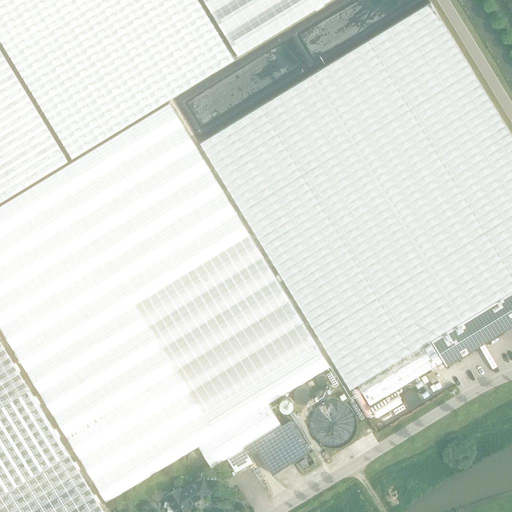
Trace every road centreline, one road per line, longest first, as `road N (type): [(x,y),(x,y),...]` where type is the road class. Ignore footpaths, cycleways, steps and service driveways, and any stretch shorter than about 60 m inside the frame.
road 1 (unclassified): [(511,372),(275,511)]
road 2 (unknown): [(511,392),(312,511)]
road 3 (unclassified): [(443,0),(511,111)]
